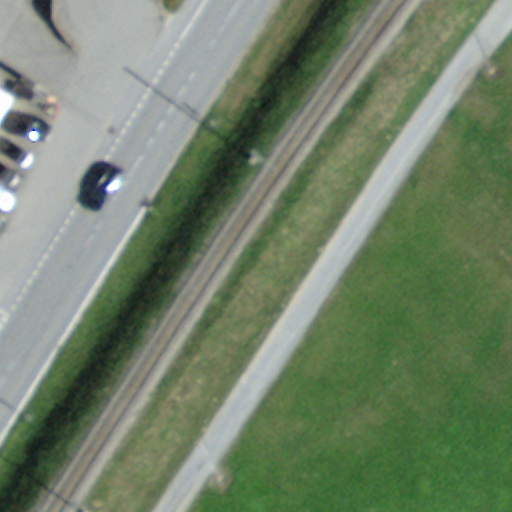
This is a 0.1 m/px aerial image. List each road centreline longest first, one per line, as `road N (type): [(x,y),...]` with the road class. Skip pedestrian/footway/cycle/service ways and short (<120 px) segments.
road 1 (track): [(511,4),(333,257),(174,511)]
road 2 (primary): [(239,0),(34,328)]
